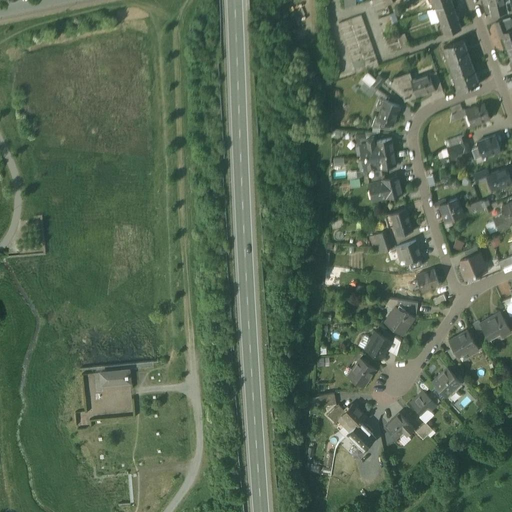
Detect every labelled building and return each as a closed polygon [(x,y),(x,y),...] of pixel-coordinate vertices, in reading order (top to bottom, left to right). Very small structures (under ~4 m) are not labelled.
[(505,1),(490,4),(492,14),(511,10),(510,0),(505,1)] [(385,1),(373,6),(376,11),(387,7),(385,1)] [(452,2),(436,8),(440,20),(456,15),(452,2)] [(361,15),(350,19),(352,25),(363,21),(361,15)] [(390,15),(378,19),(380,25),(392,21),(390,15)] [(456,15),(440,20),(445,34),(461,28),(456,15)] [(350,19),(338,24),(340,29),(352,25),(350,19)] [(363,21),(352,25),(354,31),(365,27),(363,21)] [(392,21),(380,25),(382,30),(394,26),(392,21)] [(502,21),(495,23),(501,39),(503,38),(501,34),(506,32),(502,21)] [(352,25),(340,29),(342,35),(354,31),(352,25)] [(394,26),(382,30),(384,36),(395,32),(394,26)] [(365,27),(354,31),(356,36),(367,32),(365,27)] [(511,29),(506,32),(501,34),(503,38),(507,51),(507,50),(511,48),(511,29)] [(354,31),(342,35),(344,41),(356,36),(354,31)] [(367,32),(356,36),(358,42),(369,38),(367,32)] [(356,36),(344,41),(346,46),(358,42),(356,36)] [(397,36),(386,40),(387,46),(399,42),(397,36)] [(369,38),(358,42),(360,48),(371,44),(369,38)] [(463,41),(443,47),(459,91),(478,84),(474,73),(472,73),(464,53),(467,52),(463,41)] [(358,42),(346,46),(348,52),(360,48),(358,42)] [(399,42),(387,46),(389,52),(401,48),(399,42)] [(371,44),(360,48),(362,54),(373,50),(371,44)] [(360,48),(348,52),(350,58),(362,54),(360,48)] [(373,50),(362,54),(364,59),(375,55),(373,50)] [(362,54),(350,58),(352,63),(364,59),(362,54)] [(375,55),(364,59),(366,65),(377,61),(375,55)] [(364,59),(352,63),(354,69),(366,65),(364,59)] [(377,61),(366,65),(368,71),(379,67),(377,61)] [(366,65),(354,69),(356,75),(368,71),(366,65)] [(442,89),(436,72),(429,75),(434,89),(433,90),(434,91),(442,89)] [(376,80),(368,74),(362,82),(370,88),(368,90),(373,94),(381,85),(376,80)] [(410,74),(389,81),(391,85),(396,89),(400,88),(402,95),(405,94),(407,99),(417,96),(417,95),(412,80),(410,74)] [(412,80),(417,95),(433,90),(434,89),(429,75),(412,80)] [(385,80),(380,76),(376,80),(381,85),(385,80)] [(399,106),(385,101),(379,119),(393,124),(399,106)] [(460,104),(449,108),(451,113),(450,120),(467,114),(466,110),(462,109),(460,104)] [(466,110),(467,114),(471,125),(489,118),(483,104),(466,110)] [(464,134),(457,137),(459,143),(466,140),(464,134)] [(495,135),(477,141),(482,157),(500,150),(495,135)] [(392,139),(376,141),(376,142),(378,160),(394,157),(392,139)] [(376,142),(361,144),(365,171),(380,168),(378,160),(376,142)] [(394,157),(378,160),(380,168),(385,167),(396,166),(394,157)] [(380,168),(365,171),(370,170),(371,176),(384,173),(386,173),(385,167),(380,168)] [(506,168),(489,175),(494,190),(511,183),(506,168)] [(384,173),(371,176),(372,182),(372,183),(382,181),(381,180),(385,179),(384,173)] [(385,179),(381,180),(382,181),(385,197),(386,198),(401,195),(397,176),(385,179)] [(372,183),(370,184),(374,200),(385,197),(382,181),(372,183)] [(457,199),(440,205),(446,221),(463,215),(457,199)] [(488,199),(480,202),(482,207),(483,207),(490,205),(488,199)] [(511,202),(503,207),(506,213),(509,221),(510,221),(511,219),(511,202)] [(490,205),(483,207),(485,213),(492,210),(490,205)] [(482,207),(470,212),(472,218),(485,213),(483,207),(482,207)] [(405,209),(390,214),(396,232),(411,227),(405,209)] [(506,213),(493,219),(499,231),(511,224),(510,221),(509,221),(506,213)] [(510,246),(505,234),(499,237),(504,248),(510,246)] [(387,238),(377,241),(379,247),(389,244),(387,238)] [(415,240),(400,245),(406,262),(421,257),(415,240)] [(501,240),(492,244),(495,251),(504,248),(501,240)] [(389,244),(379,247),(380,253),(391,249),(389,244)] [(467,258),(479,253),(476,246),(464,251),(467,258)] [(461,260),(462,265),(461,267),(466,280),(486,271),(479,253),(467,258),(461,260)] [(511,257),(511,256),(498,261),(501,268),(511,263),(511,257)] [(434,268),(416,275),(421,290),(439,284),(434,268)] [(314,284),(309,283),(308,288),(309,290),(311,291),(313,293),(316,293),(317,285),(315,285),(314,284)] [(444,294),(433,298),(435,304),(447,300),(444,294)] [(417,302),(390,298),(386,303),(393,309),(384,322),(402,334),(414,317),(411,315),(413,313),(415,313),(417,302)] [(500,312),(487,320),(486,319),(480,322),(489,337),(500,331),(502,335),(511,330),(500,311),(499,311),(500,312)] [(467,329),(449,340),(458,356),(467,351),(469,354),(478,348),(476,345),(477,345),(467,329)] [(392,340),(375,331),(370,339),(372,340),(367,350),(365,349),(381,358),(389,345),(387,344),(390,340),(391,341),(392,340)] [(376,369),(360,358),(348,376),(363,386),(376,369)] [(447,367),(433,381),(446,395),(461,381),(447,367)] [(129,369),(101,372),(102,384),(131,382),(129,369)] [(428,394),(421,387),(420,388),(423,391),(418,395),(410,402),(420,412),(421,412),(420,411),(426,405),(430,409),(440,399),(432,390),(428,394)] [(334,394),(319,396),(320,406),(336,404),(334,394)] [(366,415),(354,402),(345,411),(340,416),(341,417),(347,423),(348,422),(354,427),(360,421),(366,415)] [(339,404),(328,415),(336,422),(338,420),(341,417),(340,416),(345,411),(339,404)] [(399,412),(385,426),(398,439),(406,432),(407,433),(413,427),(399,412)] [(354,427),(348,422),(347,423),(341,417),(338,420),(350,431),(354,427)] [(429,420),(419,429),(426,437),(435,429),(429,420)] [(350,431),(348,434),(364,450),(374,438),(373,434),(360,421),(354,427),(350,431)] [(414,434),(421,440),(425,436),(418,430),(414,434)] [(373,434),(374,438),(376,444),(382,443),(379,432),(373,434)]
